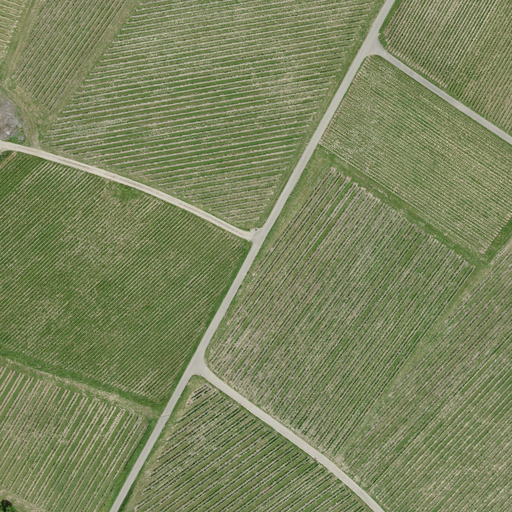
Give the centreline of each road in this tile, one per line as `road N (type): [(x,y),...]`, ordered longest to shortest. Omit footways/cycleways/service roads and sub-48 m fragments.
road 1 (unclassified): [(114,511),(391,0)]
road 2 (track): [(260,239),(110,175),(0,148)]
road 3 (track): [(194,363),(381,511)]
road 4 (track): [(511,140),(368,43)]
road 5 (track): [(34,151),(37,121),(8,72),(37,0)]
